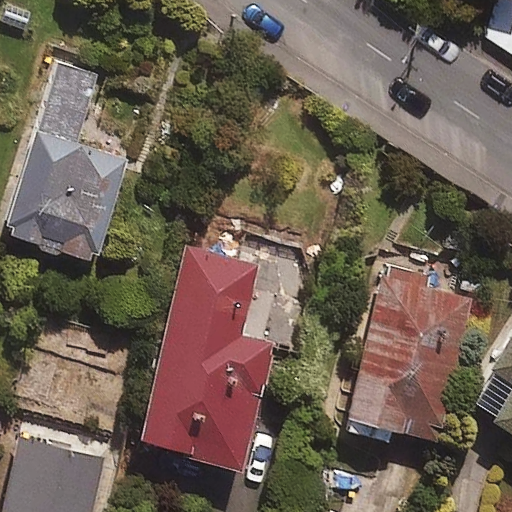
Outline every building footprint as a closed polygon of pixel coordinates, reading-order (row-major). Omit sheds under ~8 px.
[(511,20),(492,14),(484,40),(511,48),(511,20)] [(96,73),(57,61),(0,237),(89,265),(122,162),(73,146),(96,73)] [(257,270),(188,249),(129,444),(230,474),(268,348),(236,339),(257,270)] [(384,275),(337,427),(385,442),(388,434),(426,446),(471,302),(384,275)] [(511,333),(463,412),(511,442),(511,333)] [(87,511),(100,465),(18,442),(0,506),(0,511),(87,511)]
